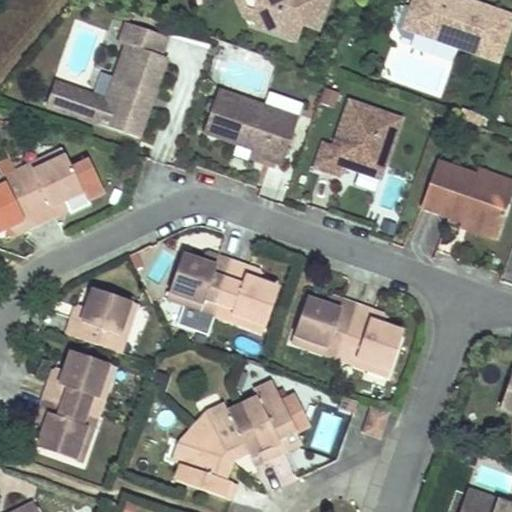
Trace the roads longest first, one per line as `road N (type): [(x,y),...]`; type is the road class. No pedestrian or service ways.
road 1 (residential): [(0,342),(16,296),(37,272),(191,202),(467,292)]
road 2 (residential): [(410,453),(467,292)]
road 3 (residential): [(410,453),(365,453),(300,485),(275,511)]
